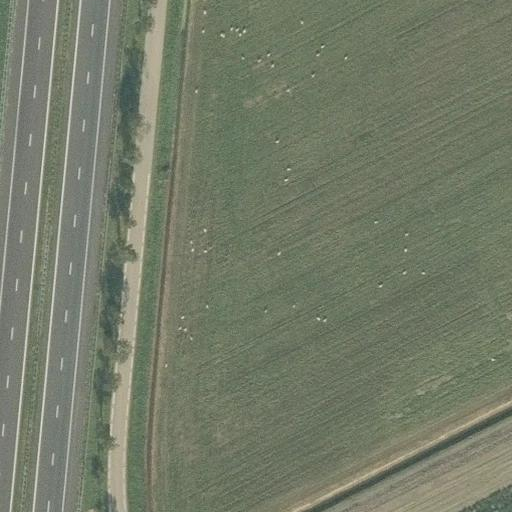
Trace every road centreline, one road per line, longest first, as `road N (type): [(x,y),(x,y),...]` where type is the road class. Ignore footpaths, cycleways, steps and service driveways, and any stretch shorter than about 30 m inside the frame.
road 1 (motorway): [(47,511),(94,0)]
road 2 (unclassified): [(114,511),(156,0)]
road 3 (motorway): [(42,0),(0,453)]
